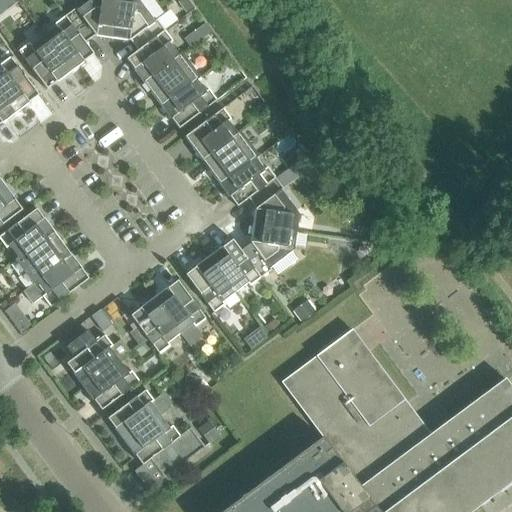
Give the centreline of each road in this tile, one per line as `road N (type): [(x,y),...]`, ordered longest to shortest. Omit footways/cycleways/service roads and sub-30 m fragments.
road 1 (residential): [(127,274),(204,219),(105,87),(29,145)]
road 2 (residential): [(100,511),(0,377)]
road 3 (residential): [(29,145),(127,274)]
road 4 (residential): [(0,371),(127,274)]
